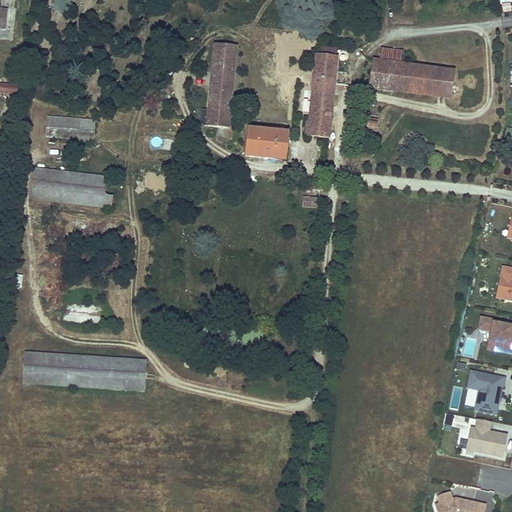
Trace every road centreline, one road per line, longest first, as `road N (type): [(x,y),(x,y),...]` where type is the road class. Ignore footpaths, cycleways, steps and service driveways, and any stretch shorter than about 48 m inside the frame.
road 1 (residential): [(487,25),(379,38),(359,58),(355,81),(371,96),(471,117),(490,92),(487,54)]
road 2 (unknown): [(149,354),(68,343),(33,329),(25,213)]
